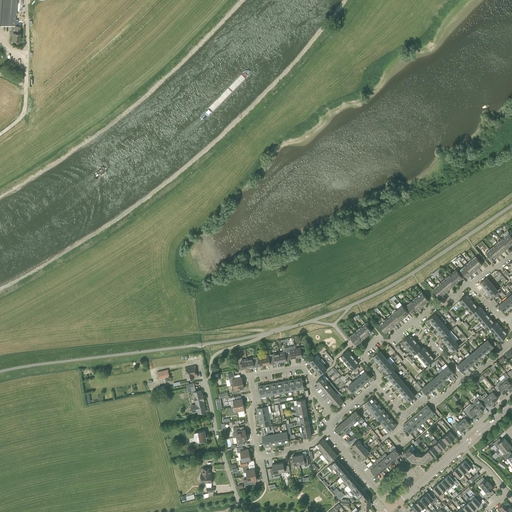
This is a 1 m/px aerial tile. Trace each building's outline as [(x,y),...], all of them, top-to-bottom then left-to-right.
[(16,0),(0,0),(0,24),(11,26),(17,26),(18,20),(15,20),(16,0)] [(17,26),(11,26),(10,36),(12,36),(12,41),(19,41),(20,33),(19,33),(20,26),(17,26)] [(511,244),(505,236),(501,239),(508,247),(511,244)] [(508,247),(501,239),(497,243),(504,251),(508,247)] [(504,251),(497,243),(493,246),(500,254),(504,251)] [(500,254),(493,246),(489,249),(496,257),(500,254)] [(496,257),(489,249),(485,253),(492,261),(496,257)] [(475,256),(471,260),(478,268),(482,264),(475,256)] [(471,260),(467,263),(474,271),(478,268),(471,260)] [(474,271),(467,263),(463,266),(470,274),(474,271)] [(470,274),(463,266),(460,270),(466,278),(470,274)] [(452,273),(459,281),(463,277),(456,269),(452,273)] [(452,273),(448,276),(455,284),(459,281),(452,273)] [(455,284),(448,276),(444,279),(451,287),(455,284)] [(496,276),(491,281),(495,285),(500,280),(496,276)] [(483,287),(490,282),(486,277),(480,283),(483,287)] [(451,287),(444,279),(440,283),(447,291),(451,287)] [(490,282),(483,287),(487,292),(494,286),(490,282)] [(447,291),(440,283),(436,286),(443,294),(447,291)] [(443,294),(436,286),(432,289),(439,297),(443,294)] [(494,286),(487,292),(491,296),(498,290),(494,286)] [(418,295),(425,303),(429,300),(422,292),(418,295)] [(463,305),(470,299),(466,294),(460,300),(463,305)] [(418,295),(414,299),(421,307),(425,303),(418,295)] [(511,303),(507,298),(503,301),(509,308),(511,305),(511,303)] [(421,307),(414,299),(410,302),(417,310),(421,307)] [(474,303),(470,299),(463,305),(467,309),(474,303)] [(509,308),(503,301),(499,305),(504,312),(509,308)] [(417,310),(410,302),(406,305),(413,313),(417,310)] [(477,307),(474,303),(467,309),(471,313),(473,312),(477,307)] [(398,308),(405,316),(409,313),(402,305),(398,308)] [(479,306),(477,307),(473,312),(476,316),(483,310),(479,306)] [(398,308),(394,312),(401,320),(405,316),(398,308)] [(487,314),(483,310),(476,316),(480,320),(487,314)] [(394,312),(390,315),(397,323),(401,320),(394,312)] [(432,324),(439,318),(435,313),(428,319),(432,324)] [(487,314),(480,320),(484,324),(490,318),(487,314)] [(397,323),(390,315),(386,318),(393,326),(397,323)] [(393,326),(386,318),(382,321),(389,329),(393,326)] [(439,318),(432,324),(436,328),(442,322),(439,318)] [(494,323),(490,318),(484,324),(488,329),(489,327),(494,323)] [(389,329),(382,321),(378,325),(385,333),(389,329)] [(496,321),(494,323),(489,327),(493,332),(500,326),(496,321)] [(446,326),(442,322),(436,328),(439,332),(446,326)] [(365,323),(361,327),(368,335),(372,331),(365,323)] [(450,331),(446,326),(439,332),(443,337),(448,333),(450,331)] [(504,330),(500,326),(493,332),(497,336),(504,330)] [(368,335),(361,327),(357,330),(364,338),(368,335)] [(364,338),(357,330),(353,333),(360,341),(364,338)] [(507,334),(504,330),(497,336),(500,340),(507,334)] [(360,341),(353,333),(349,337),(356,345),(360,341)] [(448,333),(443,337),(441,338),(445,343),(452,337),(448,333)] [(407,345),(414,339),(410,335),(403,341),(407,345)] [(452,337),(445,343),(448,347),(455,341),(452,337)] [(417,343),(414,339),(407,345),(411,349),(417,343)] [(483,343),(489,350),(493,346),(488,340),(483,343)] [(459,346),(455,341),(448,347),(452,351),(459,346)] [(421,348),(417,343),(411,349),(415,354),(416,352),(421,348)] [(489,350),(483,343),(479,347),(485,354),(489,350)] [(296,357),(295,348),(294,346),(286,347),(288,361),(289,361),(289,359),(293,359),(293,357),(296,357)] [(421,348),(416,352),(420,356),(427,350),(423,346),(421,348)] [(284,351),(279,352),(280,361),(283,360),(284,362),(288,361),(286,347),(285,348),(284,348),(284,349),(284,351)] [(303,347),(295,348),(296,357),(300,356),(300,357),(305,356),(303,347)] [(479,347),(475,351),(480,357),(485,354),(479,347)] [(345,360),(351,355),(348,350),(341,356),(345,360)] [(431,355),(427,350),(420,356),(424,361),(431,355)] [(377,361),(383,355),(380,351),(373,356),(377,361)] [(475,351),(470,355),(476,361),(480,357),(475,351)] [(280,361),(279,352),(274,353),(274,354),(271,354),(272,364),(278,363),(277,362),(280,361)] [(272,364),(271,354),(263,355),(264,364),(267,364),(268,365),(272,364)] [(263,355),(254,357),(256,367),(261,366),(261,365),(264,364),(263,355)] [(355,359),(351,355),(345,360),(348,365),(355,359)] [(383,355),(377,361),(380,365),(387,359),(383,355)] [(431,355),(424,361),(428,365),(434,359),(431,355)] [(470,355),(466,358),(472,365),(476,361),(470,355)] [(313,366),(319,360),(316,356),(309,362),(313,366)] [(254,357),(246,358),(248,367),(251,367),(251,368),(256,367),(254,357)] [(248,367),(246,358),(241,359),(242,363),(239,364),(240,370),(245,369),(245,368),(248,367)] [(472,365),(466,358),(462,362),(467,369),(472,365)] [(355,359),(348,365),(352,369),(359,363),(355,359)] [(391,363),(387,359),(380,365),(384,369),(391,363)] [(323,365),(319,360),(313,366),(316,370),(323,365)] [(467,369),(462,362),(457,366),(463,372),(467,369)] [(391,363),(384,369),(387,374),(393,370),(395,368),(391,363)] [(327,369),(323,365),(316,370),(320,375),(327,369)] [(193,377),(198,377),(195,366),(185,368),(187,379),(194,378),(193,377)] [(448,366),(444,370),(450,377),(454,373),(448,366)] [(157,371),(159,378),(170,376),(168,369),(157,371)] [(393,370),(387,374),(386,375),(389,380),(396,374),(393,370)] [(450,377),(444,370),(439,373),(445,380),(450,377)] [(361,375),(367,382),(371,378),(365,371),(361,375)] [(396,374),(389,380),(393,384),(400,378),(403,376),(399,371),(396,374)] [(445,380),(439,373),(435,377),(441,384),(445,380)] [(502,383),(508,390),(511,386),(511,385),(509,382),(511,380),(505,373),(503,375),(507,379),(502,383)] [(234,375),(228,376),(229,380),(226,380),(227,386),(230,385),(233,384),(242,383),(240,377),(234,378),(234,375)] [(367,382),(361,375),(357,379),(362,385),(367,382)] [(320,386),(326,381),(322,377),(316,382),(320,386)] [(441,384),(435,377),(431,381),(437,388),(441,384)] [(296,379),(298,390),(304,389),(302,378),(296,379)] [(404,382),(400,378),(393,384),(397,388),(404,382)] [(298,390),(296,379),(289,380),(291,391),(298,390)] [(328,379),(326,381),(320,386),(323,390),(331,383),(328,379)] [(357,379),(352,382),(358,389),(362,385),(357,379)] [(289,380),(283,382),(285,392),(291,391),(289,380)] [(437,388),(431,381),(426,385),(432,391),(437,388)] [(285,392),(283,382),(277,383),(279,393),(285,392)] [(358,389),(352,382),(348,386),(354,393),(358,389)] [(407,387),(404,382),(397,388),(401,393),(407,387)] [(194,383),(186,384),(188,392),(196,391),(194,383)] [(233,384),(230,385),(234,385),(235,388),(231,389),(232,394),(238,393),(237,390),(244,388),(242,383),(233,384)] [(279,393),(277,383),(271,384),(273,395),(279,393)] [(335,387),(331,383),(323,390),(327,394),(335,387)] [(502,383),(498,387),(496,385),(494,387),(498,392),(500,390),(504,393),(508,390),(502,383)] [(273,395),(271,384),(265,385),(267,396),(273,395)] [(267,396),(265,385),(258,386),(260,397),(267,396)] [(432,391),(426,385),(422,388),(428,395),(432,391)] [(335,387),(327,394),(330,399),(336,393),(338,392),(335,387)] [(407,387),(401,393),(404,397),(411,391),(407,387)] [(488,395),(494,402),(498,398),(495,394),(497,392),(493,387),(489,391),(491,393),(488,395)] [(193,392),(196,404),(191,405),(192,413),(197,411),(198,413),(206,412),(203,401),(204,401),(202,394),(201,391),(193,392)] [(415,396),(411,391),(404,397),(408,401),(415,396)] [(336,393),(330,399),(334,403),(340,397),(336,393)] [(488,395),(484,399),(482,397),(480,399),(484,404),(486,402),(489,406),(494,402),(488,395)] [(241,398),(235,400),(234,396),(228,398),(229,401),(232,400),(233,406),(243,404),(242,404),(241,398)] [(368,408),(376,401),(372,396),(364,403),(368,408)] [(340,397),(334,403),(337,407),(344,401),(340,397)] [(479,400),(476,402),(476,401),(471,405),(479,414),(484,410),(480,406),(483,404),(479,400)] [(381,406),(376,401),(368,408),(372,413),(381,406)] [(243,404),(233,406),(232,406),(233,412),(232,412),(233,415),(239,414),(238,411),(244,410),(243,404)] [(427,404),(422,409),(429,417),(434,413),(427,404)] [(479,414),(471,405),(470,404),(464,409),(469,416),(472,414),(475,418),(479,414)] [(258,414),(269,412),(267,406),(257,408),(258,414)] [(381,406),(372,413),(377,418),(385,411),(381,406)] [(422,409),(418,413),(425,421),(429,417),(422,409)] [(356,410),(352,414),(357,420),(361,417),(356,410)] [(385,411),(377,418),(381,422),(389,416),(385,411)] [(270,419),(269,412),(258,414),(259,421),(270,419)] [(418,413),(413,417),(420,425),(425,421),(418,413)] [(460,421),(466,428),(470,424),(467,420),(470,418),(466,413),(463,416),(465,417),(460,421)] [(352,414),(347,418),(353,424),(357,420),(352,414)] [(389,416),(381,422),(385,427),(393,420),(389,416)] [(413,417),(408,421),(415,429),(420,425),(413,417)] [(353,424),(347,418),(343,421),(349,428),(353,424)] [(270,419),(259,421),(260,427),(271,425),(270,419)] [(397,425),(393,420),(385,427),(389,432),(397,425)] [(349,428),(343,421),(339,425),(345,431),(346,433),(350,430),(349,428)] [(415,429),(408,421),(403,425),(404,427),(410,433),(415,429)] [(460,421),(458,423),(456,421),(452,425),(456,430),(458,428),(462,432),(466,428),(460,421)] [(345,431),(339,425),(335,428),(341,435),(345,431)] [(244,429),(239,430),(239,427),(233,428),(234,433),(236,433),(237,437),(246,435),(245,435),(244,429)] [(196,442),(206,440),(205,430),(194,432),(196,442)] [(446,435),(451,441),(455,437),(450,431),(446,435)] [(281,433),(283,444),(289,443),(287,432),(281,433)] [(283,444),(281,433),(275,434),(276,445),(283,444)] [(275,434),(268,435),(270,446),(276,445),(275,434)] [(238,437),(239,440),(236,441),(237,446),(243,445),(243,442),(247,441),(246,435),(237,437),(238,437)] [(270,446),(268,435),(262,436),(264,447),(270,446)] [(451,441),(446,435),(442,438),(447,444),(451,441)] [(442,438),(437,442),(443,448),(447,444),(442,438)] [(504,438),(501,440),(499,438),(493,443),(495,445),(497,444),(501,448),(508,442),(504,438)] [(321,448),(327,443),(323,439),(317,444),(321,448)] [(435,439),(431,442),(433,445),(439,451),(443,448),(437,442),(435,439)] [(356,449),(362,444),(359,440),(352,445),(356,449)] [(508,442),(501,448),(504,453),(502,455),(504,457),(510,452),(509,450),(511,447),(509,444),(508,442)] [(327,443),(321,448),(319,450),(322,454),(330,447),(328,444),(327,443)] [(362,444),(356,449),(359,453),(366,448),(362,444)] [(409,447),(403,452),(407,457),(413,451),(415,449),(412,445),(409,447)] [(433,445),(429,449),(434,455),(439,451),(433,445)] [(427,450),(425,452),(430,458),(434,455),(429,449),(427,446),(425,448),(427,450)] [(248,449),(243,450),(242,447),(237,448),(238,453),(240,452),(241,456),(250,455),(249,455),(248,449)] [(330,447),(322,454),(326,459),(328,457),(328,456),(334,451),(330,447)] [(369,452),(366,448),(359,453),(363,457),(369,452)] [(395,448),(391,452),(397,458),(401,455),(395,448)] [(325,459),(329,463),(337,455),(334,451),(328,456),(328,457),(326,459),(325,459)] [(413,451),(407,457),(412,462),(413,461),(416,464),(420,465),(423,462),(424,463),(430,458),(425,452),(422,455),(419,455),(415,454),(413,451)] [(397,458),(391,452),(387,456),(392,462),(397,458)] [(307,457),(304,458),(303,454),(297,455),(299,464),(304,463),(305,466),(308,466),(307,457)] [(242,457),(242,459),(240,460),(241,466),(248,465),(247,462),(251,461),(250,455),(241,456),(241,457),(242,457)] [(292,456),(293,460),(290,460),(291,467),(294,466),(294,465),(299,464),(297,455),(292,456)] [(387,456),(383,459),(388,465),(392,462),(387,456)] [(388,465),(383,459),(381,457),(377,460),(384,469),(388,465)] [(340,463),(337,459),(328,467),(332,471),(334,468),(340,463)] [(377,460),(373,464),(380,472),(384,469),(377,460)] [(461,464),(467,470),(471,467),(465,460),(461,464)] [(283,462),(277,463),(279,472),(284,471),(285,472),(288,472),(287,465),(284,466),(283,462)] [(272,464),(273,468),(270,468),(271,475),(274,474),(274,473),(279,472),(277,463),(272,464)] [(340,463),(334,468),(338,473),(344,467),(340,463)] [(380,472),(373,464),(369,468),(376,476),(380,472)] [(461,464),(457,467),(463,474),(465,472),(467,474),(469,473),(467,470),(461,464)] [(254,468),(249,469),(249,466),(243,467),(244,472),(246,472),(247,476),(256,474),(255,474),(254,468)] [(344,467),(338,473),(341,477),(347,471),(344,467)] [(463,474),(457,467),(453,471),(458,477),(463,474)] [(201,475),(201,483),(212,483),(212,475),(210,475),(210,468),(202,469),(202,475),(201,475)] [(347,471),(341,477),(345,481),(351,475),(347,471)] [(248,476),(248,479),(243,480),(244,486),(253,484),(252,481),(257,480),(256,474),(247,476),(248,476)] [(449,474),(444,478),(452,487),(456,484),(456,483),(458,485),(460,483),(458,481),(456,479),(454,477),(452,479),(449,474)] [(351,475),(345,481),(342,483),(346,487),(348,485),(355,480),(351,475)] [(444,478),(440,481),(448,490),(451,488),(453,489),(453,488),(452,487),(444,478)] [(487,478),(484,481),(481,478),(475,483),(478,486),(479,485),(483,489),(490,483),(488,481),(489,481),(487,478)] [(355,480),(348,485),(352,489),(358,484),(355,480)] [(440,481),(436,485),(442,492),(444,489),(446,492),(448,490),(440,481)] [(490,483),(483,489),(486,493),(486,494),(488,496),(493,492),(491,489),(494,487),(492,484),(491,485),(490,483)] [(358,484),(352,489),(349,491),(353,495),(355,493),(362,488),(358,484)] [(442,492),(436,485),(432,489),(438,495),(442,492)] [(365,492),(362,488),(355,493),(359,497),(365,492)] [(361,507),(358,510),(359,511),(367,511),(369,511),(369,510),(368,509),(371,506),(371,503),(371,502),(368,499),(370,498),(365,492),(359,497),(361,500),(361,503),(361,507)] [(424,496),(429,502),(433,499),(435,501),(438,499),(434,495),(432,496),(428,492),(424,496)] [(476,507),(481,503),(473,495),(469,498),(471,500),(476,507)] [(429,502),(424,496),(420,499),(425,506),(429,502)] [(420,499),(415,503),(421,509),(424,507),(426,510),(427,508),(425,506),(420,499)] [(471,500),(466,504),(472,510),(476,507),(471,500)] [(418,511),(421,509),(415,503),(411,506),(416,511),(418,511)] [(509,505),(508,506),(505,503),(497,510),(499,511),(502,511),(508,511),(511,509),(511,508),(511,507),(509,505)]
